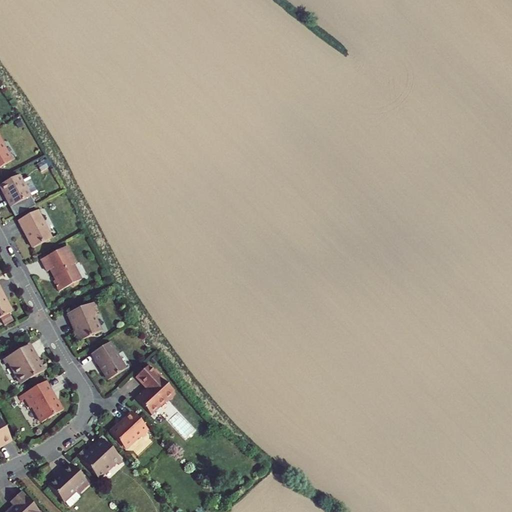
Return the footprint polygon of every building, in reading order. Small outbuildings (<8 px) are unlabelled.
[(0,138),(0,167),(11,161),(2,147),(4,146),(0,138)] [(18,175),(0,184),(0,188),(10,207),(30,197),(18,175)] [(38,211),(17,221),(23,234),(24,233),(32,249),(50,239),(42,224),(44,223),(38,211)] [(66,247),(40,260),(46,272),(50,270),(55,281),(53,282),(58,292),(69,286),(72,287),(77,285),(78,282),(81,280),(73,265),(75,264),(66,247)] [(0,291),(0,318),(11,313),(0,291)] [(90,306),(66,318),(72,330),(74,329),(77,335),(75,336),(73,337),(77,346),(100,335),(93,320),(96,318),(92,311),(90,306)] [(110,342),(90,355),(97,366),(98,366),(107,380),(124,370),(115,355),(117,354),(110,342)] [(48,369),(42,360),(38,362),(36,364),(33,358),(35,357),(28,345),(5,358),(8,363),(20,384),(48,369)] [(115,355),(124,370),(126,369),(117,354),(115,355)] [(98,366),(97,366),(107,381),(107,380),(98,366)] [(143,391),(135,398),(151,416),(159,408),(158,407),(165,400),(169,400),(172,398),(172,394),(173,393),(166,385),(167,383),(155,370),(153,371),(148,366),(135,377),(147,390),(145,393),(143,391)] [(46,381),(23,394),(26,399),(31,408),(34,406),(43,422),(65,409),(59,399),(57,400),(55,401),(52,396),(54,395),(46,381)] [(121,446),(125,450),(129,446),(137,438),(138,439),(140,438),(143,438),(146,435),(146,433),(146,432),(147,431),(131,412),(121,421),(122,422),(117,427),(116,426),(115,426),(108,433),(121,446)] [(0,444),(1,446),(11,441),(0,422),(0,444)] [(119,459),(101,440),(91,449),(93,450),(88,455),(87,453),(83,449),(76,456),(97,479),(115,462),(119,459)] [(55,479),(47,486),(63,503),(75,491),(77,494),(88,484),(70,465),(59,475),(61,476),(56,481),(55,479)] [(38,511),(20,492),(10,502),(13,506),(15,507),(11,511),(9,509),(5,511),(38,511)]
